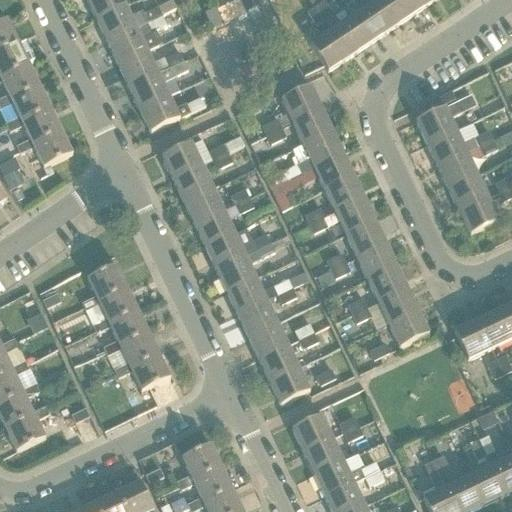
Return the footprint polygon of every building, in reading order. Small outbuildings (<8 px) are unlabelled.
[(85,0),(86,0),(97,23),(126,9),(121,0),(85,0)] [(238,0),(239,1),(246,16),(261,10),(256,0),(238,0)] [(391,32),(411,18),(398,0),(380,0),(373,5),(391,32)] [(428,0),(398,0),(411,18),(432,4),(428,0)] [(239,1),(216,11),(220,19),(223,27),(246,16),(239,1)] [(315,9),(324,23),(333,17),(324,3),(315,9)] [(370,46),(391,32),(373,5),(352,19),(370,46)] [(136,31),(127,13),(126,9),(97,23),(107,45),(136,31)] [(316,28),(324,23),(315,9),(307,15),(316,28)] [(216,10),(204,15),(208,24),(220,19),(216,11),(216,10)] [(146,27),(161,20),(157,12),(142,19),(146,27)] [(331,33),(349,60),(370,46),(352,19),(331,33)] [(165,29),(161,20),(146,27),(150,36),(165,29)] [(0,53),(18,45),(7,22),(0,25),(0,53)] [(150,36),(146,27),(136,31),(107,45),(118,68),(147,54),(156,49),(152,39),(150,36)] [(328,74),(349,60),(331,33),(310,47),(328,74)] [(0,80),(29,67),(18,45),(0,53),(0,80)] [(118,68),(125,81),(129,90),(158,76),(147,54),(118,68)] [(163,64),(167,72),(182,65),(178,56),(163,64)] [(182,65),(167,72),(171,81),(187,74),(182,65)] [(6,95),(8,98),(11,103),(40,89),(29,67),(0,80),(0,84),(1,84),(6,95)] [(167,72),(158,76),(129,90),(140,113),(169,99),(162,86),(171,81),(167,72)] [(0,111),(6,109),(12,106),(19,120),(21,126),(51,112),(40,89),(11,103),(8,98),(0,101),(0,111)] [(281,103),(292,126),(321,112),(310,89),(281,103)] [(169,99),(140,113),(151,136),(180,122),(189,118),(185,109),(183,106),(174,110),(169,99)] [(446,111),(446,110),(416,124),(427,147),(456,133),(451,121),(475,109),(471,99),(446,111)] [(185,109),(189,118),(204,110),(200,101),(185,109)] [(61,134),(51,112),(21,126),(19,120),(5,126),(9,135),(23,128),(29,142),(32,148),(61,134)] [(332,134),(329,129),(321,112),(292,126),(303,148),(332,134)] [(266,138),(281,131),(277,123),(262,131),(266,138)] [(286,141),(281,131),(266,138),(271,149),(286,141)] [(427,147),(438,170),(492,144),(488,135),(463,147),(456,133),(427,147)] [(20,157),(24,155),(33,151),(43,171),(72,157),(61,134),(32,148),(29,142),(16,149),(20,157)] [(338,147),(332,134),(303,148),(291,154),(299,169),(302,176),(307,174),(314,171),(326,165),(343,157),(338,147)] [(228,156),(244,148),(239,139),(223,147),(228,156)] [(448,192),(478,178),(472,166),(497,154),(492,144),(438,170),(448,192)] [(162,160),(173,183),(202,169),(191,146),(162,160)] [(211,164),(226,157),(223,150),(208,157),(211,164)] [(211,164),(216,175),(231,168),(226,157),(211,164)] [(318,180),(324,193),(353,179),(343,157),(326,165),(314,171),(307,174),(302,176),(307,186),(318,180)] [(202,169),(173,183),(184,205),(213,191),(202,169)] [(302,176),(299,169),(284,176),(288,183),(302,176)] [(284,176),(267,184),(270,191),(288,183),(284,176)] [(307,186),(302,176),(288,183),(292,193),(307,186)] [(448,192),(459,215),(489,201),(478,178),(448,192)] [(494,185),(499,196),(511,190),(511,185),(508,178),(494,185)] [(324,193),(332,209),(335,216),(364,202),(353,179),(324,193)] [(504,205),(511,201),(511,190),(499,196),(504,205)] [(184,205),(194,228),(223,214),(213,191),(184,205)] [(233,209),(248,202),(244,195),(229,202),(233,209)] [(459,215),(470,238),(500,224),(489,201),(459,215)] [(233,209),(238,220),(253,212),(248,202),(233,209)] [(375,224),(364,202),(335,216),(346,238),(375,224)] [(309,228),(324,221),(319,213),(305,220),(309,228)] [(223,214),(194,228),(205,250),(234,236),(223,214)] [(324,221),(309,228),(314,238),(328,231),(324,221)] [(386,247),(375,224),(346,238),(357,261),(386,247)] [(205,250),(216,273),(245,259),(234,236),(205,250)] [(254,254),(269,247),(265,239),(250,246),(254,254)] [(254,254),(259,264),(276,256),(271,246),(269,247),(254,254)] [(396,269),(386,247),(357,261),(367,283),(396,269)] [(245,259),(216,273),(227,295),(256,281),(250,269),(259,264),(254,254),(245,259)] [(327,266),(330,273),(345,266),(342,259),(327,266)] [(350,276),(345,266),(330,273),(336,284),(350,276)] [(127,291),(117,268),(88,282),(96,299),(98,305),(127,291)] [(396,269),(367,283),(378,306),(407,292),(396,269)] [(275,300),(272,292),(263,296),(256,281),(227,295),(237,318),(266,304),(275,300)] [(275,300),(290,292),(287,285),(272,292),(275,300)] [(106,322),(109,327),(138,313),(127,291),(98,305),(96,299),(82,305),(86,314),(100,308),(106,322)] [(290,292),(275,300),(280,310),(295,303),(290,292)] [(407,292),(378,306),(389,328),(418,314),(407,292)] [(43,304),(47,312),(61,305),(58,297),(43,304)] [(266,304),(237,318),(248,340),(277,326),(266,304)] [(348,311),(351,318),(366,311),(363,304),(348,311)] [(511,306),(499,312),(511,339),(511,306)] [(357,330),(372,323),(366,311),(351,318),(357,330)] [(511,339),(499,312),(477,323),(491,352),(511,341),(511,339)] [(93,328),(97,336),(110,330),(117,344),(119,350),(149,336),(138,313),(109,327),(106,322),(93,328)] [(400,351),(429,337),(418,314),(389,328),(400,351)] [(477,323),(454,334),(468,363),(491,352),(477,323)] [(248,340),(259,363),(288,349),(277,326),(248,340)] [(297,344),(312,337),(309,330),(293,337),(297,344)] [(130,372),(159,358),(149,336),(119,350),(117,344),(103,350),(107,359),(121,352),(127,366),(130,372)] [(297,344),(302,355),(317,348),(312,337),(297,344)] [(0,352),(2,351),(5,356),(18,350),(14,342),(1,348),(0,346),(0,352)] [(288,349),(259,363),(270,385),(299,371),(288,349)] [(385,349),(370,356),(374,365),(389,358),(385,349)] [(12,371),(5,356),(2,351),(0,352),(0,379),(13,373),(16,379),(29,373),(25,364),(12,371)] [(131,375),(141,395),(170,381),(159,358),(130,372),(127,366),(114,373),(118,381),(131,375)] [(511,372),(506,360),(496,364),(504,379),(511,375),(511,372)] [(488,369),(495,384),(504,379),(496,364),(488,369)] [(270,385),(281,408),(310,394),(299,371),(270,385)] [(0,406),(24,396),(26,401),(40,395),(29,373),(16,379),(13,373),(0,379),(0,406)] [(330,375),(315,382),(319,391),(334,383),(330,375)] [(0,406),(0,421),(5,432),(34,418),(37,424),(50,417),(46,409),(33,415),(26,401),(24,396),(0,406)] [(86,411),(72,418),(76,427),(90,420),(86,411)] [(37,424),(34,418),(5,432),(16,455),(45,441),(37,424)] [(321,419),(292,432),(303,455),(332,442),(321,419)] [(341,437),(357,430),(353,421),(337,429),(341,437)] [(341,437),(346,447),(361,439),(357,430),(341,437)] [(488,440),(479,444),(486,459),(495,455),(488,440)] [(303,455),(314,478),(343,464),(332,442),(303,455)] [(470,448),(477,463),(486,459),(479,444),(470,448)] [(211,447),(182,461),(190,479),(190,478),(193,484),(222,470),(211,447)] [(343,464),(314,478),(325,500),(354,486),(362,482),(358,474),(363,471),(357,457),(343,464)] [(511,458),(491,469),(505,498),(511,494),(511,458)] [(444,461),(434,465),(441,480),(451,476),(444,461)] [(425,470),(428,476),(432,485),(441,480),(434,465),(425,470)] [(358,474),(362,482),(364,482),(377,475),(373,466),(363,471),(358,474)] [(482,509),(505,498),(491,469),(482,473),(468,480),(482,509)] [(181,493),(183,492),(194,487),(201,501),(204,506),(232,493),(222,470),(193,484),(190,478),(190,479),(177,485),(181,493)] [(146,479),(150,487),(164,480),(160,472),(146,479)] [(377,475),(364,482),(368,491),(370,490),(382,484),(377,475)] [(441,480),(456,511),(475,511),(482,509),(468,480),(456,486),(451,476),(441,480)] [(428,511),(456,511),(441,480),(432,485),(437,495),(423,501),(428,511)] [(117,495),(124,511),(152,511),(139,484),(117,495)] [(325,500),(330,511),(358,511),(364,509),(354,486),(325,500)] [(187,507),(189,511),(198,511),(205,509),(206,511),(241,511),(232,493),(204,506),(201,501),(187,507)] [(124,511),(117,495),(94,506),(97,511),(124,511)]
